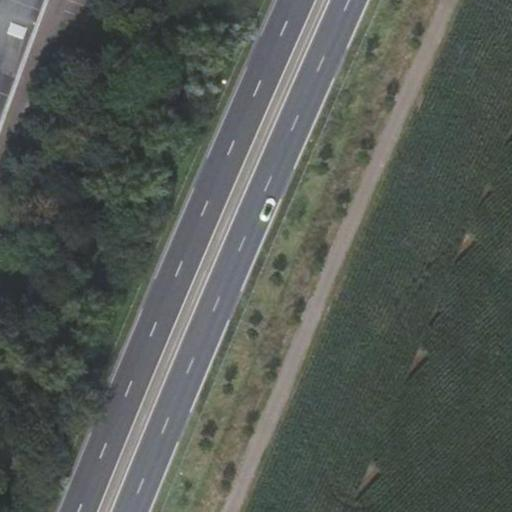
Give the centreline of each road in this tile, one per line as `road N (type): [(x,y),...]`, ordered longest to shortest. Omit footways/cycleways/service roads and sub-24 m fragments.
road 1 (primary): [(126,511),(230,249),(352,0)]
road 2 (primary): [(282,0),(174,217),(67,511)]
